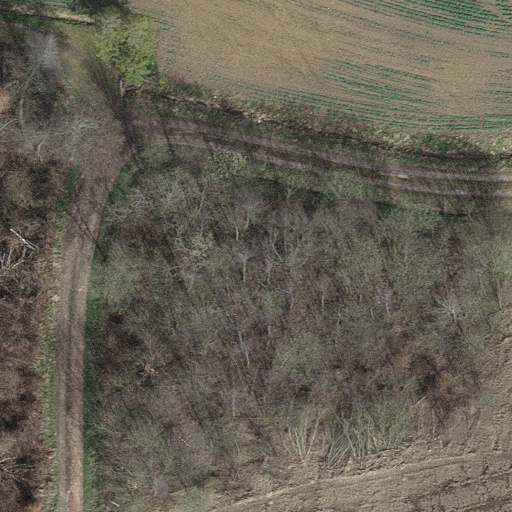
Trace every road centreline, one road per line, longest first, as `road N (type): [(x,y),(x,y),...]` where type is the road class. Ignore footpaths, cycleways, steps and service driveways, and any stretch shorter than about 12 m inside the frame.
road 1 (track): [(106,116),(331,163),(511,174)]
road 2 (track): [(106,116),(59,212),(72,511)]
road 3 (track): [(106,116),(72,68),(0,21)]
